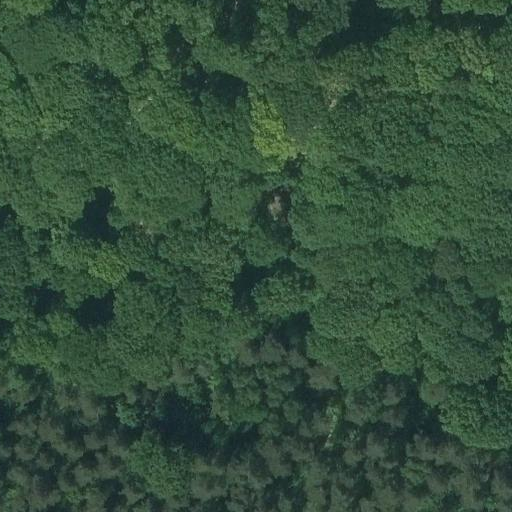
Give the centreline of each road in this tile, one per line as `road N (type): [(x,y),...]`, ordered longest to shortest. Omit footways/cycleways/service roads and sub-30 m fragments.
road 1 (track): [(75,105),(71,165),(113,351),(196,338),(328,351),(412,380),(511,430)]
road 2 (secondary): [(511,149),(0,97)]
